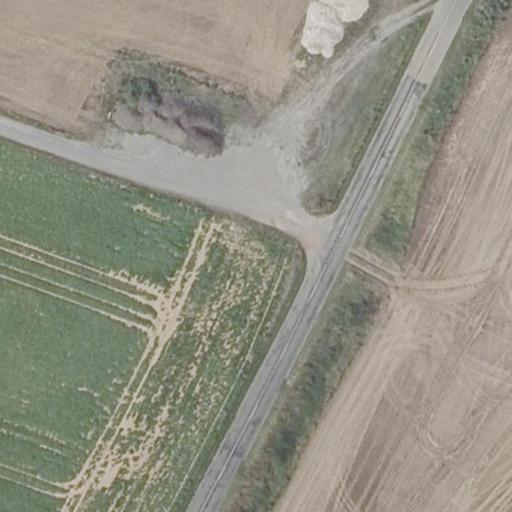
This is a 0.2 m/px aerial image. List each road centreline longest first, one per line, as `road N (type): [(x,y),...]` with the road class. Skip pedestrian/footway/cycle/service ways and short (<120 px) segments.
road 1 (secondary): [(199,511),(457,0)]
road 2 (track): [(0,120),(199,184),(337,241)]
